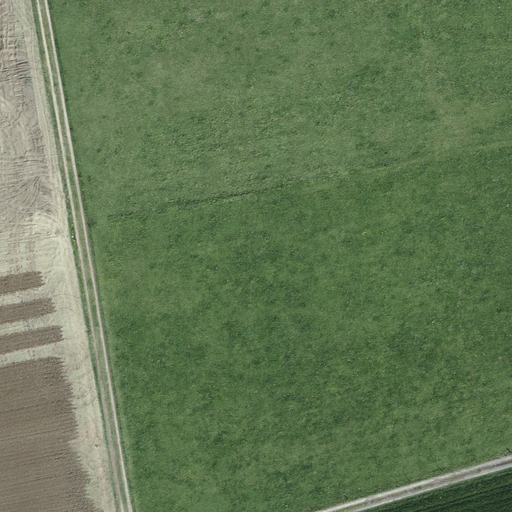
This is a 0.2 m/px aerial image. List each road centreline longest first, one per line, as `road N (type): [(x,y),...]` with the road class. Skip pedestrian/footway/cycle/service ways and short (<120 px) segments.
road 1 (track): [(42,0),(131,511)]
road 2 (track): [(329,511),(511,458)]
